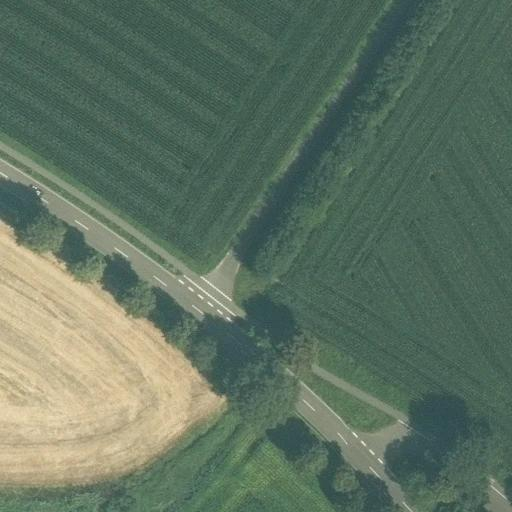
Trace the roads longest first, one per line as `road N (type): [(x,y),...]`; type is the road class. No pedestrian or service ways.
road 1 (unclassified): [(406,0),(195,312)]
road 2 (secondary): [(195,312),(295,392),(412,511)]
road 3 (secondary): [(0,176),(195,312)]
